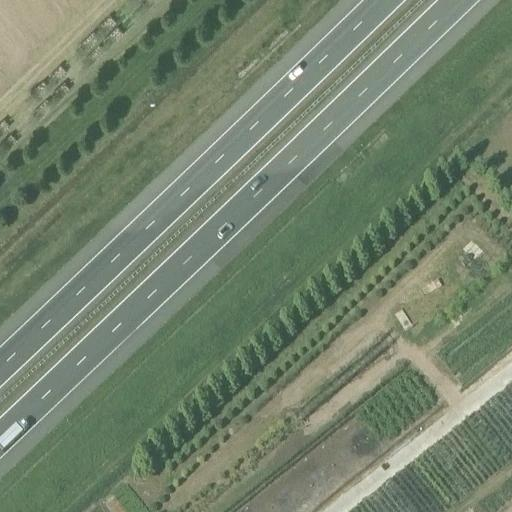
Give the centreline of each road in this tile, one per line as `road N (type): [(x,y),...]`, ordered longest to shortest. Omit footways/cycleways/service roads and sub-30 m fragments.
road 1 (motorway): [(0,436),(458,0)]
road 2 (motorway): [(384,0),(0,365)]
